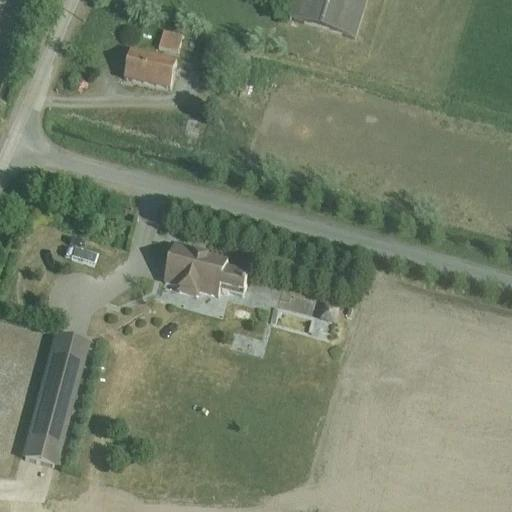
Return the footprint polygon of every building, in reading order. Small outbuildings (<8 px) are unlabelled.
[(294,0),(289,19),(356,39),(368,0),(294,0)] [(164,33),(160,50),(179,54),(183,37),(164,33)] [(223,58),(224,51),(225,47),(207,43),(202,68),(220,72),(223,58)] [(131,54),(125,81),(171,91),(177,65),(131,54)] [(174,249),(165,284),(178,287),(177,294),(199,300),(200,295),(218,300),(220,292),(244,298),(250,276),(227,269),(229,264),(174,249)] [(326,300),(320,321),(335,326),(340,311),(337,311),(339,303),(326,300)] [(58,338),(25,461),(54,469),(87,345),(58,338)]
